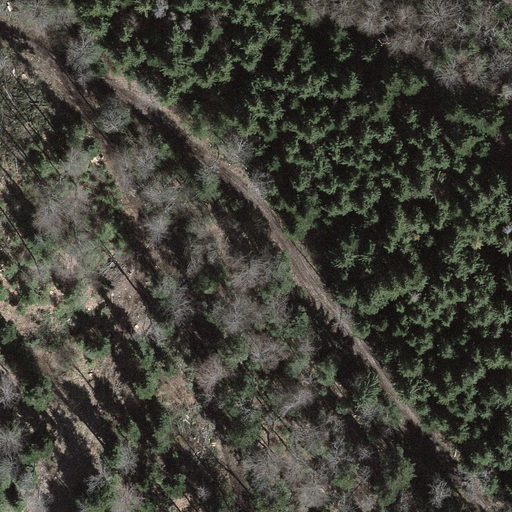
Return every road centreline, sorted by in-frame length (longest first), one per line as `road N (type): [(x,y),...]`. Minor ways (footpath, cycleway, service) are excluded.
road 1 (track): [(0,25),(158,120),(256,201),(482,511)]
road 2 (track): [(76,67),(91,126),(153,240),(243,511)]
